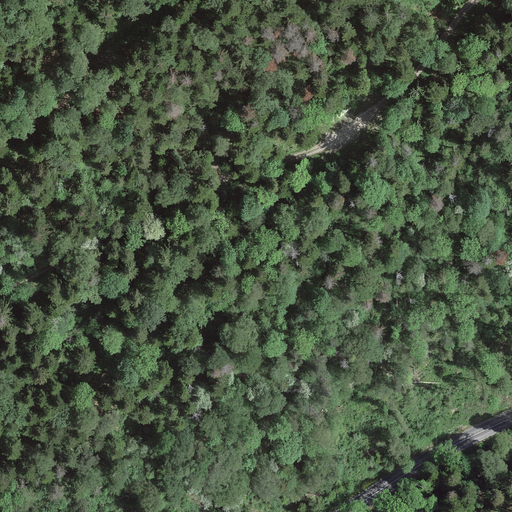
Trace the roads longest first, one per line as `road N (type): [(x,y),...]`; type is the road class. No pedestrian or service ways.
road 1 (track): [(472,0),(354,131),(159,209),(0,292)]
road 2 (secondary): [(511,418),(351,511)]
